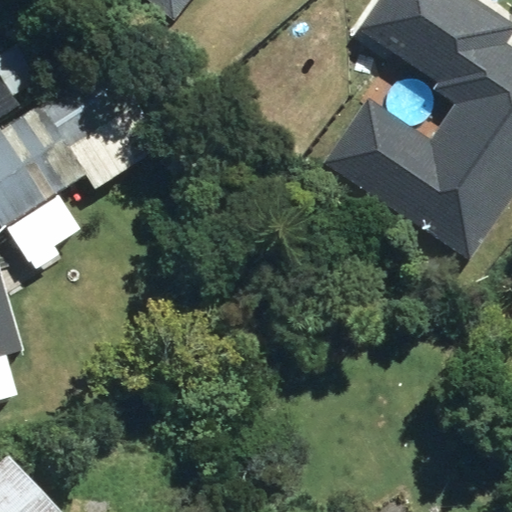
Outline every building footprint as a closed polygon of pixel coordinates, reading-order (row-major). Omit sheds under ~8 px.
[(511,213),(511,30),(469,0),(372,0),(346,37),(446,108),(428,133),(354,80),(314,136),(483,255),(511,213)] [(0,58),(0,74),(13,95),(47,74),(27,41),(0,58)] [(69,89),(96,134),(137,108),(109,63),(69,89)] [(0,133),(0,223),(4,230),(87,177),(42,106),(0,133)] [(109,156),(97,138),(78,150),(91,168),(109,156)] [(444,378),(452,405),(486,394),(478,367),(444,378)] [(0,477),(0,511),(88,511),(29,449),(0,477)]
